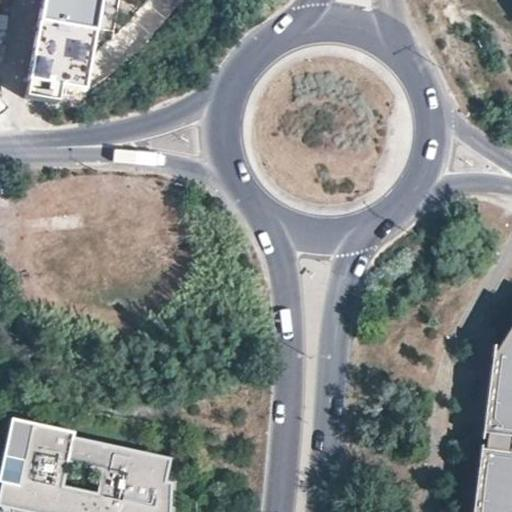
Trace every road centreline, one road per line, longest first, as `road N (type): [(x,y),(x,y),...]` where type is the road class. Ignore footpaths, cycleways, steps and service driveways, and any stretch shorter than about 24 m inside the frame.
road 1 (primary): [(274,224),(290,362),(277,511)]
road 2 (primary): [(321,511),(334,349),(358,234)]
road 3 (residential): [(39,147),(169,163),(241,196)]
road 4 (residential): [(232,76),(175,115),(39,147)]
road 5 (primary): [(232,76),(219,139),(241,196)]
